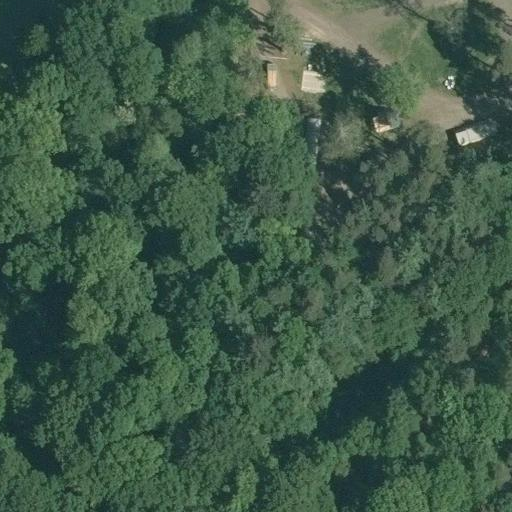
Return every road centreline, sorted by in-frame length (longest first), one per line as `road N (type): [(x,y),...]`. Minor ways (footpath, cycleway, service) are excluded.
road 1 (track): [(139,511),(144,494),(175,460),(361,300)]
road 2 (track): [(265,0),(441,105),(465,110),(511,100)]
road 3 (track): [(441,105),(361,300)]
